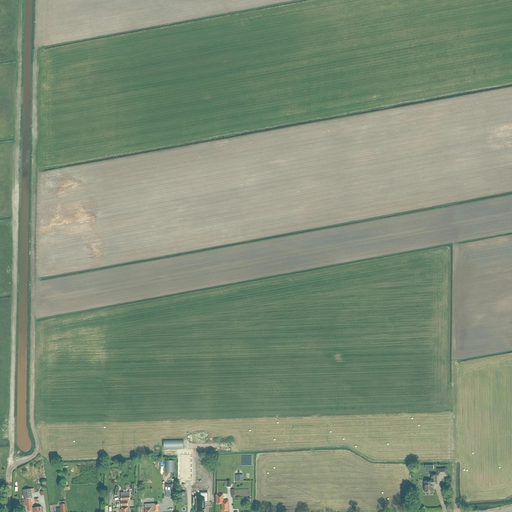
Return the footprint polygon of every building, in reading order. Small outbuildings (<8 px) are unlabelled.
[(437,469),(437,477),(446,476),(446,468),(437,469)] [(425,482),(425,492),(433,492),(433,486),(434,486),(434,485),(437,485),(436,474),(431,474),(431,482),(425,482)] [(22,490),(24,506),(27,506),(27,507),(32,507),(30,498),(32,498),(31,493),(34,493),(34,488),(22,490)] [(129,500),(129,496),(129,492),(121,493),(121,496),(120,496),(121,501),(129,500)] [(209,494),(194,495),(195,511),(205,511),(205,502),(208,502),(209,494)] [(222,504),(222,511),(228,511),(228,501),(222,501),(222,495),(217,495),(217,504),(222,504)]
